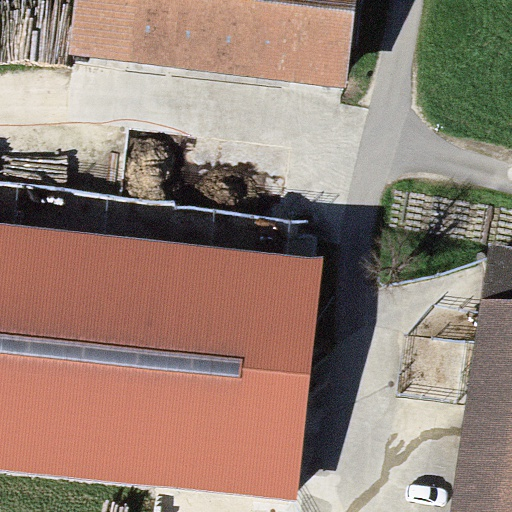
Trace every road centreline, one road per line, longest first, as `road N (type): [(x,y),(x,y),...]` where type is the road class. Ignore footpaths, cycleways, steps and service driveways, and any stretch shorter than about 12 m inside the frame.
road 1 (track): [(350,511),(370,177),(414,0)]
road 2 (track): [(377,149),(511,183)]
